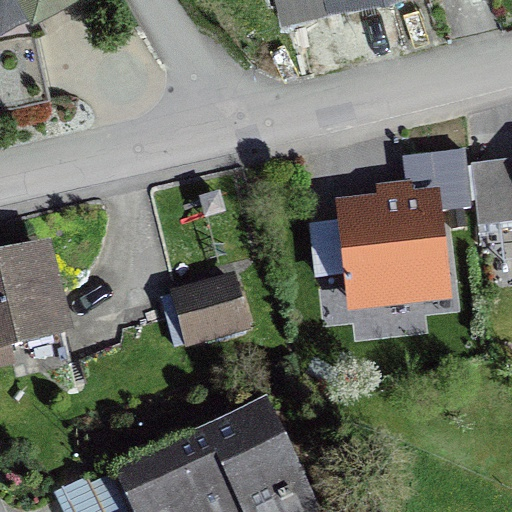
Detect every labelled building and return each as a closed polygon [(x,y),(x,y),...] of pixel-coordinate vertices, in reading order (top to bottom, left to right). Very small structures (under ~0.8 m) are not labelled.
[(0,0),(0,31),(30,14),(31,17),(60,0),(0,0)] [(345,0),(348,13),(396,0),(327,0),(329,4),(345,0)] [(403,158),(405,182),(413,181),(414,192),(440,189),(443,212),(472,209),(471,202),(475,201),(478,227),(511,222),(511,158),(471,163),(472,167),(468,167),(466,151),(403,158)] [(420,307),(453,303),(443,212),(440,189),(414,192),(413,181),(405,182),(374,186),(375,196),(335,200),(337,221),(306,225),(313,281),(343,277),(347,314),(382,310),(383,323),(422,319),(420,307)] [(226,213),(220,191),(198,198),(205,219),(226,213)] [(468,228),(466,214),(447,216),(449,230),(468,228)] [(13,350),(74,335),(51,240),(0,251),(0,372),(17,368),(13,350)] [(234,271),(169,290),(171,295),(159,298),(173,348),(185,345),(186,348),(251,329),(234,271)] [(112,469),(131,511),(320,511),(268,398),(112,469)] [(61,511),(131,511),(112,469),(111,466),(53,493),(61,511)]
